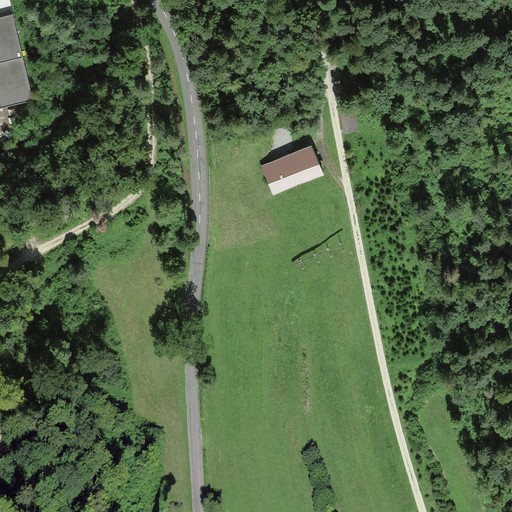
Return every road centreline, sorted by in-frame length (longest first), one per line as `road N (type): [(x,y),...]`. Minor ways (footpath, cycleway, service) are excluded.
road 1 (tertiary): [(157,0),(180,48),(197,136),(192,360),(200,511)]
road 2 (track): [(424,511),(325,84)]
road 3 (track): [(0,277),(127,204),(151,167),(145,46),(133,0)]
road 4 (track): [(286,136),(287,65),(302,0)]
